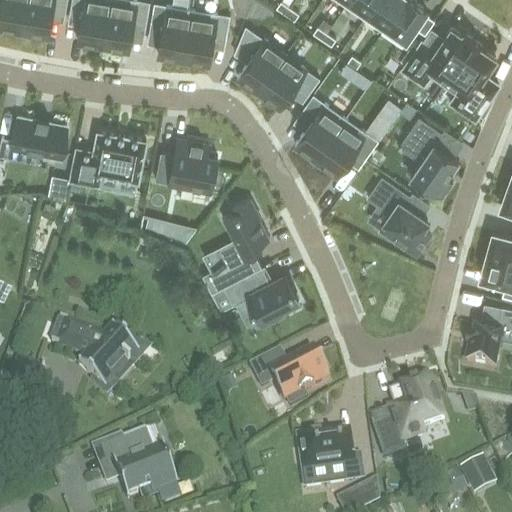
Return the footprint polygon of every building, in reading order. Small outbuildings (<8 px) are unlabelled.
[(1,0),(0,9),(0,26),(23,30),(28,0),(1,0)] [(28,0),(23,30),(49,35),(53,10),(65,12),(67,0),(28,0)] [(71,0),(70,13),(82,15),(78,40),(103,44),(110,0),(71,0)] [(110,0),(103,44),(129,48),(134,23),(146,25),(150,0),(148,0),(110,0)] [(233,0),(237,12),(246,16),(247,14),(252,0),(233,0)] [(349,0),(356,5),(368,13),(376,0),(349,0)] [(385,24),(386,25),(387,26),(390,21),(403,0),(376,0),(368,13),(371,15),(385,24)] [(427,9),(413,0),(403,0),(390,21),(387,26),(386,25),(382,31),(402,45),(415,26),(425,33),(434,19),(425,12),(427,9)] [(154,1),(150,27),(162,29),(158,54),(184,58),(192,8),(167,3),(154,1)] [(286,14),(290,7),(281,1),(276,7),(286,14)] [(299,13),(290,7),(286,14),(295,20),(299,13)] [(192,8),(184,58),(209,62),(214,38),(226,40),(230,14),(218,13),(218,12),(192,8)] [(252,54),(237,75),(259,90),(285,53),(246,25),(238,44),(252,54)] [(313,33),(322,39),(327,32),(318,26),(313,33)] [(445,83),(475,39),(464,31),(462,34),(451,26),(436,49),(422,40),(403,69),(413,76),(420,66),(445,83)] [(336,38),(327,32),(322,39),(331,45),(336,38)] [(486,47),(475,39),(445,83),(470,100),(463,110),(475,118),(499,84),(484,74),(496,57),(484,49),(486,47)] [(285,53),(259,90),(280,105),(294,84),(307,94),(320,77),(285,53)] [(361,61),(352,55),(348,61),(357,68),(361,61)] [(365,75),(358,84),(364,89),(371,79),(365,75)] [(309,100),(294,121),(305,128),(295,143),(316,158),(341,122),(309,100)] [(416,108),(406,102),(399,111),(409,118),(416,108)] [(448,177),(459,160),(435,143),(443,131),(435,126),(419,115),(410,128),(426,139),(414,157),(421,161),(412,174),(410,176),(442,198),(444,196),(452,183),(454,181),(448,177)] [(2,136),(0,146),(0,155),(11,157),(13,148),(61,157),(67,126),(49,122),(49,118),(48,118),(47,122),(38,120),(39,116),(37,116),(37,120),(18,116),(14,138),(2,136)] [(341,122),(316,158),(339,174),(349,159),(354,153),(363,160),(374,145),(378,140),(345,117),(341,122)] [(138,178),(145,141),(146,141),(146,139),(144,139),(127,136),(127,135),(117,133),(117,134),(100,131),(100,130),(98,130),(97,132),(98,132),(98,133),(94,150),(75,147),(69,179),(100,185),(102,173),(136,179),(136,180),(139,180),(139,178),(138,178)] [(161,151),(155,179),(169,181),(169,183),(211,191),(218,155),(207,153),(209,144),(203,143),(203,141),(192,139),(191,140),(178,138),(174,153),(161,151)] [(406,204),(412,196),(382,176),(368,197),(377,203),(390,212),(380,228),(416,253),(430,232),(423,227),(428,219),(406,204)] [(511,185),(507,184),(498,208),(511,212),(511,185)] [(119,187),(121,208),(149,206),(148,198),(140,199),(139,186),(119,187)] [(217,266),(203,274),(212,291),(224,285),(262,265),(256,253),(263,249),(260,243),(270,237),(260,217),(250,198),(233,207),(235,212),(224,217),(241,250),(215,263),(217,266)] [(56,215),(59,207),(46,203),(43,210),(56,215)] [(163,217),(148,214),(144,228),(159,233),(163,217)] [(511,234),(491,229),(485,254),(511,261),(511,234)] [(511,297),(511,261),(485,254),(478,279),(504,286),(502,295),(511,297)] [(286,275),(271,283),(262,265),(224,285),(233,304),(248,296),(263,324),(283,313),(280,309),(299,299),(294,290),(295,289),(292,284),(291,284),(286,275)] [(465,343),(465,344),(469,345),(466,362),(494,368),(503,325),(511,327),(511,308),(501,306),(498,322),(475,317),(472,331),(467,330),(467,331),(468,332),(466,343),(465,343)] [(106,334),(61,318),(60,319),(63,320),(54,342),(52,341),(52,343),(89,356),(85,369),(87,371),(87,372),(105,388),(107,387),(106,386),(114,377),(118,381),(132,366),(129,363),(140,351),(113,327),(106,334)] [(280,351),(250,367),(262,388),(274,382),(284,401),(286,401),(290,408),(307,399),(303,391),(327,379),(321,368),(325,366),(318,353),(314,355),(313,353),(287,365),(280,351)] [(42,367),(18,359),(6,393),(31,402),(44,365),(43,365),(42,367)] [(398,454),(394,442),(400,439),(401,442),(423,435),(421,428),(444,420),(434,391),(430,378),(388,393),(393,406),(389,407),(394,421),(387,424),(387,422),(374,427),(385,458),(398,454)] [(151,449),(143,429),(101,446),(109,467),(115,465),(127,496),(140,491),(143,500),(158,494),(155,485),(176,477),(163,444),(151,449)] [(331,431),(297,436),(302,470),(342,465),(344,479),(362,476),(360,461),(353,462),(349,435),(332,438),(331,431)] [(484,456),(460,468),(469,486),(493,474),(484,456)] [(511,474),(511,457),(503,465),(511,474)] [(467,490),(456,471),(447,476),(457,495),(467,490)] [(345,511),(361,511),(369,508),(359,490),(339,500),(345,511)]
